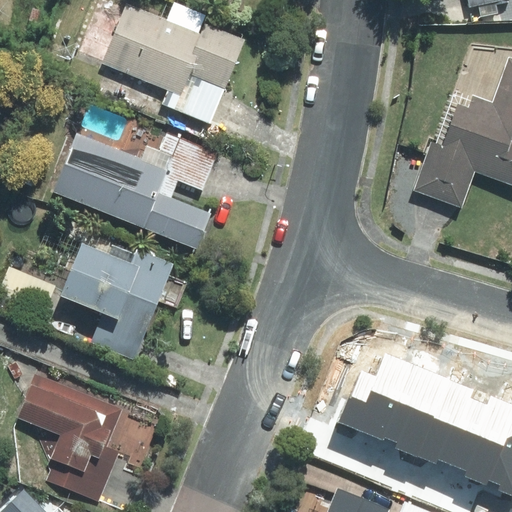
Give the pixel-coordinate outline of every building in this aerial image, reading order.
[(479,0),(482,9),(511,3),(510,0),(479,0)] [(210,128),(217,109),(243,43),(201,27),(198,35),(125,7),(103,65),(165,89),(158,108),(210,128)] [(511,185),(511,63),(501,59),(486,102),(455,91),(420,191),(462,206),(474,172),(511,185)] [(209,212),(172,198),(177,183),(199,192),(214,152),(166,133),(158,151),(146,147),(140,162),(76,137),(53,196),(193,252),(209,212)] [(131,363),(174,257),(142,244),(138,255),(110,244),(103,260),(74,249),(54,299),(76,307),(64,336),(131,363)] [(54,285),(7,267),(0,285),(0,312),(38,327),(54,285)] [(121,411),(32,375),(13,420),(58,439),(48,463),(54,465),(46,483),(98,503),(111,470),(99,465),(121,411)] [(358,449),(360,470),(459,460),(451,384),(404,389),(405,395),(351,400),(353,426),(321,429),(324,453),(358,449)] [(511,488),(511,466),(479,453),(463,491),(503,508),(511,488)] [(42,511),(23,489),(0,509),(0,511),(42,511)] [(385,511),(335,491),(326,511),(385,511)]
